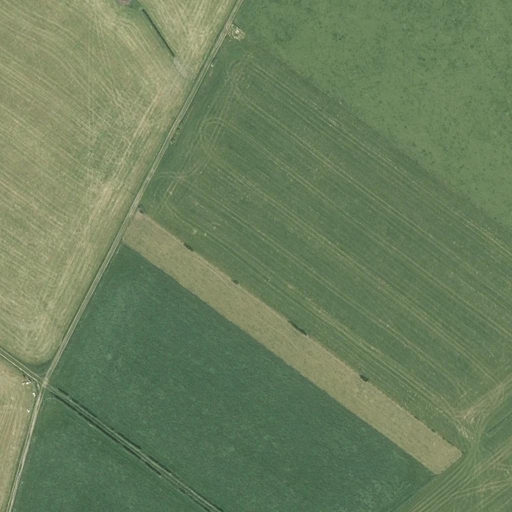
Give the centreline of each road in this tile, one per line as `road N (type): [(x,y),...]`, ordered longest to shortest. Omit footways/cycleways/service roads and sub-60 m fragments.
road 1 (track): [(239,0),(45,380),(9,511)]
road 2 (track): [(219,511),(45,380)]
